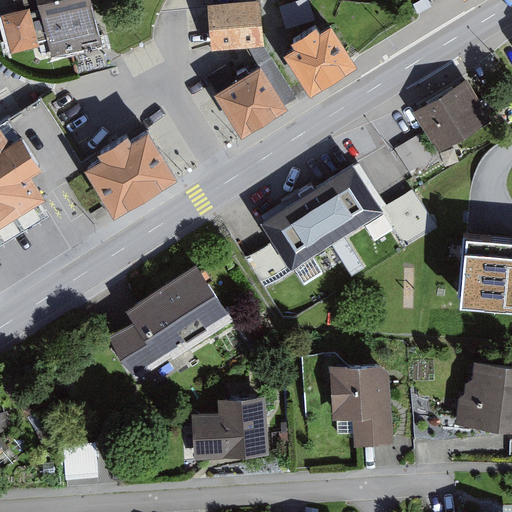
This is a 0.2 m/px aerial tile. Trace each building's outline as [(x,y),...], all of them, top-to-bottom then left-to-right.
[(39,7),(51,57),(102,45),(91,0),(46,0),(48,5),(39,7)] [(258,0),(228,0),(209,1),(212,43),(261,39),(258,0)] [(31,9),(2,16),(11,54),(40,47),(31,9)] [(354,58),(330,20),(287,47),(311,84),(354,58)] [(218,87),(242,126),(284,101),(261,62),(218,87)] [(492,112),(468,75),(415,109),(426,127),(394,147),(414,179),(445,160),(437,147),(492,112)] [(0,120),(0,220),(45,193),(0,120)] [(130,141),(126,135),(101,150),(104,156),(86,168),(97,184),(116,212),(176,175),(147,131),(130,141)] [(383,207),(353,160),(262,216),(292,264),(383,207)] [(511,235),(465,231),(459,294),(511,300),(511,235)] [(339,242),(350,271),(366,264),(355,236),(339,242)] [(114,334),(140,372),(229,312),(196,263),(132,306),(139,317),(114,334)] [(386,359),(333,363),(338,435),(357,434),(358,440),(391,438),(389,402),(386,359)] [(511,364),(475,360),(467,423),(503,428),(511,429),(511,364)] [(263,411),(109,420),(113,477),(266,468),(263,411)] [(96,444),(64,447),(67,476),(85,475),(98,474),(96,444)]
